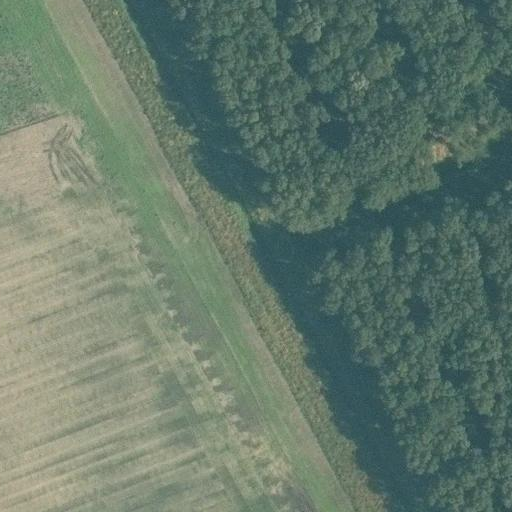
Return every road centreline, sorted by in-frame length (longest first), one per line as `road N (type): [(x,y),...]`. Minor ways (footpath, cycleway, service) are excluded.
road 1 (track): [(277,237),(431,511)]
road 2 (track): [(147,0),(277,237)]
